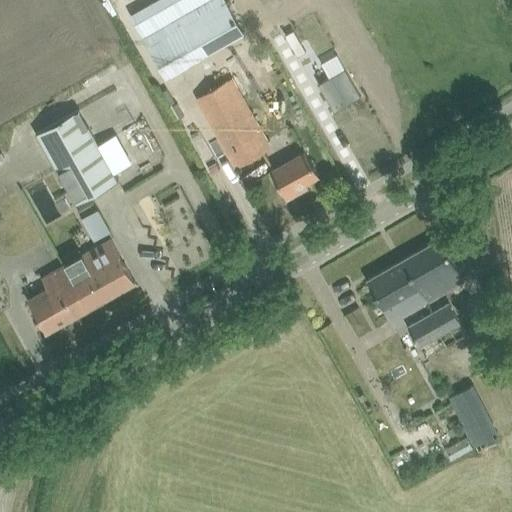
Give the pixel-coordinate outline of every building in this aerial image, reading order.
[(166,77),(243,31),(225,0),(154,0),(129,14),(166,77)] [(294,29),(286,33),(298,54),(306,50),(294,29)] [(345,68),(319,83),(336,111),(361,96),(345,68)] [(237,167),(269,148),(230,78),(197,96),(237,167)] [(99,144),(56,168),(76,204),(120,179),(99,144)] [(272,170),(277,179),(287,196),(300,189),(298,185),(318,174),(308,157),(305,151),(272,170)] [(93,239),(111,229),(99,206),(81,216),(93,239)] [(441,237),(404,258),(428,299),(464,278),(441,237)] [(111,238),(64,264),(89,308),(136,281),(111,238)] [(368,279),(377,296),(384,308),(385,308),(392,320),(428,299),(404,258),(368,279)] [(28,298),(37,314),(47,331),(89,308),(64,264),(42,277),(48,287),(28,298)] [(449,301),(428,313),(447,345),(468,334),(449,301)] [(447,345),(428,313),(406,325),(425,358),(447,345)] [(450,396),(477,450),(502,438),(474,383),(450,396)]
